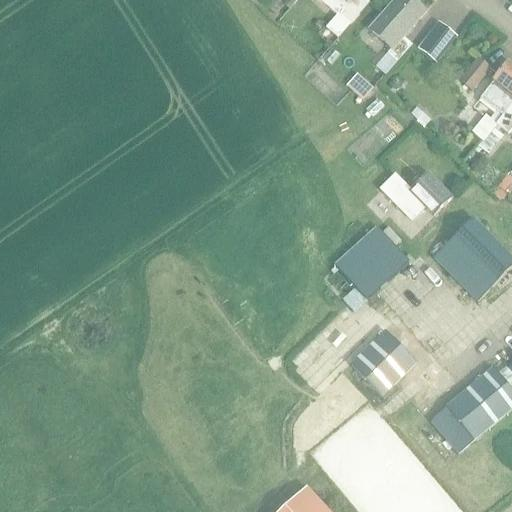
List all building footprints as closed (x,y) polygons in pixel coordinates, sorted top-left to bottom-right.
[(338,15),(350,26),(369,5),(363,0),(332,0),(326,7),(336,16),(338,15)] [(387,54),(397,63),(411,46),(402,39),(425,13),(409,0),(396,0),(369,31),(391,50),(387,54)] [(417,51),(434,65),(455,39),(438,25),(417,51)] [(458,83),(472,94),(490,70),(477,59),(458,83)] [(369,92),(380,80),(363,63),(352,75),(369,92)] [(478,148),(511,106),(511,68),(508,66),(480,99),(495,112),(489,120),(485,117),(471,133),(482,142),(478,147),(478,148)] [(511,106),(478,148),(488,156),(503,138),(496,133),(500,128),(508,135),(511,129),(511,106)] [(431,218),(450,199),(427,175),(408,192),(404,188),(390,200),(400,211),(413,198),(416,202),(410,208),(417,215),(423,209),(431,218)] [(357,203),(368,194),(358,181),(346,189),(357,203)] [(433,259),(477,303),(511,268),(511,261),(471,220),(433,259)] [(335,267),(367,302),(408,265),(376,229),(335,267)] [(350,367),(381,399),(416,365),(384,333),(350,367)] [(511,409),(511,366),(507,370),(501,363),(429,423),(457,456),(511,409)] [(325,511),(305,489),(280,511),(325,511)]
